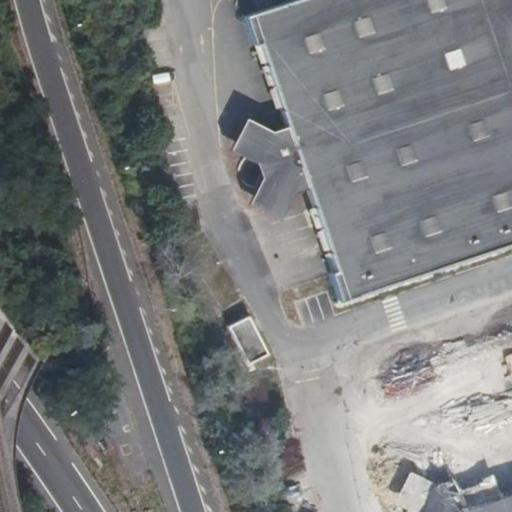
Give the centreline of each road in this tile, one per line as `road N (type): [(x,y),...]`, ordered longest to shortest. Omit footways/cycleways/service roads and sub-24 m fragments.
road 1 (motorway): [(193,511),(32,0)]
road 2 (motorway): [(83,511),(0,394)]
